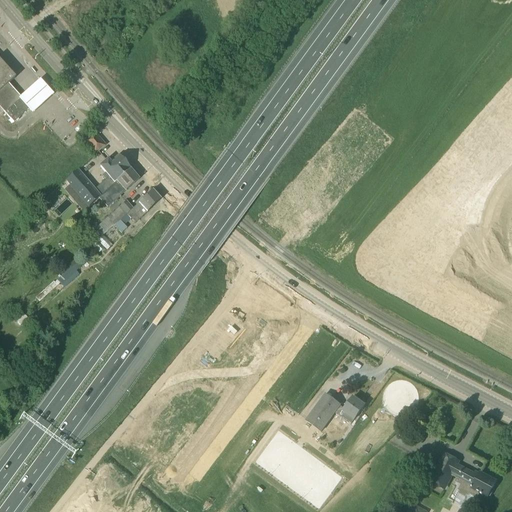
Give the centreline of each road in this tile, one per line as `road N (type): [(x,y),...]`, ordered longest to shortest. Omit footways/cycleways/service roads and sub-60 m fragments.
road 1 (motorway): [(9,511),(382,0)]
road 2 (motorway): [(349,0),(0,477)]
road 3 (tertiary): [(323,308),(185,198),(0,0)]
road 4 (unclassified): [(166,511),(323,308)]
road 5 (tertiary): [(511,412),(323,308)]
